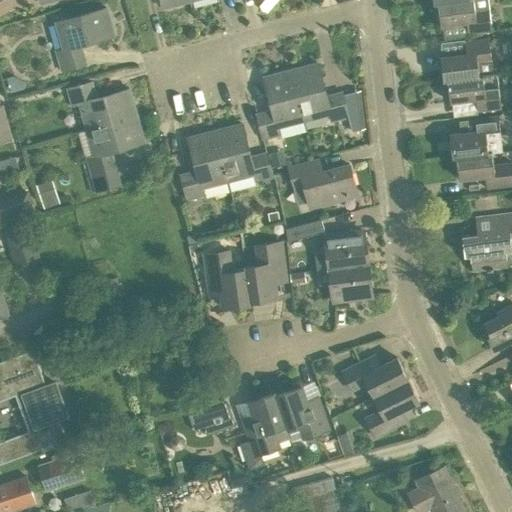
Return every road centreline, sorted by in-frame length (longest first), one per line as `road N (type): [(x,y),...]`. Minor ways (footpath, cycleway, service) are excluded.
road 1 (residential): [(410,319),(370,8)]
road 2 (residential): [(507,511),(410,319)]
road 3 (residential): [(162,61),(370,8)]
road 4 (residential): [(242,371),(410,319)]
